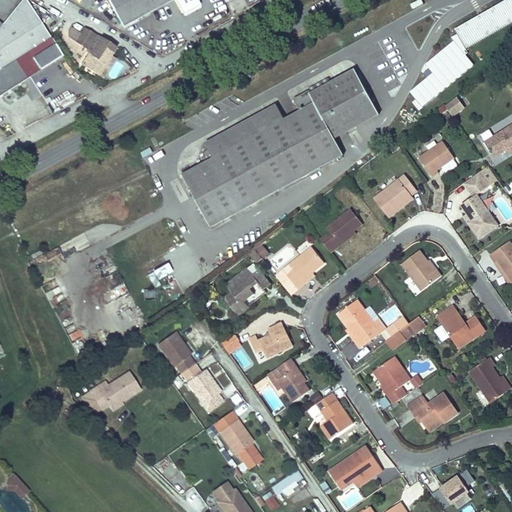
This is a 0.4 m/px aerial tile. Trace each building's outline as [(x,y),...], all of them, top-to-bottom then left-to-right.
[(25,0),(21,0),(2,26),(0,24),(0,94),(62,56),(40,22),(25,0)] [(108,0),(123,27),(173,0),(176,0),(184,14),(200,5),(197,0),(108,0)] [(511,0),(506,0),(456,29),(467,49),(511,23),(511,0)] [(81,65),(95,74),(102,63),(105,64),(110,55),(116,46),(97,34),(84,30),(80,36),(75,42),(87,50),(92,41),(97,44),(90,55),(88,54),(81,65)] [(95,74),(102,78),(115,58),(110,55),(105,64),(102,63),(95,74)] [(214,159),(183,175),(211,227),(343,155),(333,137),(378,113),(355,70),(311,94),(309,92),(296,99),(302,110),(285,120),(277,105),(206,143),(214,159)] [(467,108),(460,97),(448,106),(455,116),(467,108)] [(438,121),(426,122),(426,132),(438,132),(438,121)] [(494,158),(506,151),(505,150),(510,147),(511,149),(511,125),(485,142),(494,158)] [(443,142),(419,158),(433,177),(439,173),(438,171),(455,159),(443,142)] [(487,168),(478,173),(488,187),(496,181),(487,168)] [(478,173),(463,183),(473,197),(461,206),(467,215),(471,221),(468,223),(479,239),(498,226),(477,195),(488,187),(478,173)] [(396,212),(393,209),(410,196),(417,191),(405,176),(374,199),(389,218),(396,212)] [(410,196),(393,209),(396,212),(413,199),(410,196)] [(331,233),(321,241),(331,254),(338,247),(336,244),(353,231),(362,224),(351,209),(327,228),(331,233)] [(353,231),(336,244),(338,247),(356,234),(353,231)] [(490,256),(495,263),(498,261),(511,281),(511,245),(510,242),(490,256)] [(262,247),(256,252),(262,259),(268,254),(262,247)] [(283,270),(275,277),(290,296),(298,289),(305,284),(303,281),(323,264),(311,249),(283,270)] [(434,271),(427,263),(419,251),(402,265),(422,291),(441,276),(436,269),(434,271)] [(251,255),(257,263),(262,259),(256,252),(251,255)] [(430,260),(427,263),(434,271),(436,269),(430,260)] [(511,282),(511,281),(498,261),(495,263),(510,284),(511,282)] [(169,263),(154,271),(159,280),(174,271),(169,263)] [(231,293),(224,299),(237,315),(248,307),(243,301),(253,293),(249,288),(256,282),(263,290),(270,286),(258,271),(251,276),(246,270),(226,286),(231,293)] [(339,315),(349,329),(358,340),(355,342),(360,349),(385,330),(387,328),(382,322),(376,326),(358,301),(339,315)] [(454,306),(437,318),(458,349),(476,338),(454,306)] [(403,316),(385,330),(390,336),(408,323),(403,316)] [(426,326),(425,325),(420,318),(409,326),(414,333),(415,334),(426,326)] [(255,337),(249,340),(256,354),(263,351),(266,358),(292,347),(282,325),(267,331),(270,337),(258,342),(255,337)] [(400,333),(405,340),(414,333),(409,326),(400,333)] [(349,329),(346,331),(355,342),(358,340),(349,329)] [(172,366),(175,364),(180,372),(194,363),(188,355),(190,354),(175,332),(157,344),(167,359),(164,361),(169,368),(172,366)] [(400,333),(386,343),(393,351),(406,342),(405,340),(400,333)] [(228,353),(240,344),(233,335),(222,343),(228,353)] [(229,355),(241,346),(240,344),(228,353),(229,355)] [(382,375),(378,378),(389,394),(388,395),(393,404),(406,395),(400,387),(410,380),(394,357),(378,369),(382,375)] [(508,391),(499,378),(492,368),(496,366),(490,358),(469,372),(490,403),(508,391)] [(291,359),(277,370),(282,378),(277,381),(282,388),(292,403),(309,391),(304,383),(306,382),(291,359)] [(221,402),(216,395),(220,393),(224,399),(225,398),(237,391),(232,384),(231,383),(224,387),(225,389),(221,392),(205,369),(200,372),(195,365),(182,374),(172,381),(178,389),(187,382),(203,404),(208,412),(221,402)] [(378,369),(374,372),(378,378),(382,375),(378,369)] [(277,370),(269,375),(279,390),(282,388),(277,381),(282,378),(277,370)] [(129,372),(108,386),(92,396),(99,407),(106,402),(108,406),(111,409),(121,402),(140,390),(129,372)] [(456,381),(452,375),(447,379),(451,384),(456,381)] [(503,376),(499,378),(508,391),(511,388),(503,376)] [(418,377),(410,382),(415,389),(423,384),(418,377)] [(92,396),(108,386),(106,382),(90,393),(92,396)] [(90,392),(82,397),(93,414),(101,409),(99,407),(92,396),(90,393),(90,392)] [(310,398),(314,404),(322,398),(318,392),(310,398)] [(407,406),(413,415),(417,413),(422,421),(425,426),(440,415),(442,418),(444,421),(458,412),(444,393),(429,404),(423,396),(407,406)] [(332,394),(316,404),(328,421),(321,426),(330,439),(353,423),(332,394)] [(391,405),(385,398),(378,403),(383,410),(391,405)] [(101,409),(101,410),(108,406),(106,402),(99,407),(101,409)] [(121,402),(111,409),(112,411),(123,404),(121,402)] [(214,422),(235,454),(238,452),(243,460),(257,451),(251,443),(253,441),(231,410),(214,422)] [(417,413),(413,415),(418,423),(422,421),(417,413)] [(440,415),(425,426),(427,428),(442,418),(440,415)] [(306,429),(297,433),(301,442),(310,438),(306,429)] [(342,490),(355,481),(371,470),(374,475),(382,469),(366,446),(329,471),(342,490)] [(257,451),(243,460),(249,468),(262,459),(257,451)] [(271,488),(277,496),(282,492),(284,494),(297,485),(295,482),(302,477),(297,470),(271,488)] [(371,470),(355,481),(358,486),(374,475),(371,470)] [(467,471),(458,477),(466,488),(474,481),(467,471)] [(15,491),(22,484),(13,475),(7,480),(7,490),(15,491)] [(497,481),(511,502),(511,501),(511,495),(510,493),(511,491),(511,486),(504,476),(497,481)] [(466,488),(458,477),(433,495),(444,510),(469,493),(466,488)] [(214,491),(220,500),(235,490),(230,481),(214,491)] [(29,492),(22,484),(15,491),(22,499),(29,492)] [(220,500),(218,501),(226,511),(251,511),(235,490),(220,500)] [(271,495),(264,500),(271,510),(278,505),(271,495)] [(387,511),(401,511),(402,511),(404,510),(400,503),(387,511)]
